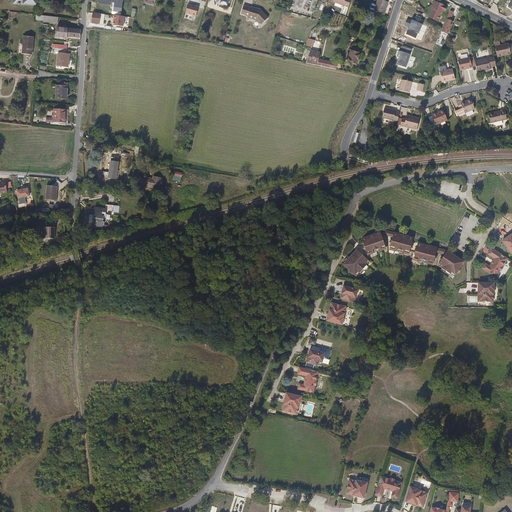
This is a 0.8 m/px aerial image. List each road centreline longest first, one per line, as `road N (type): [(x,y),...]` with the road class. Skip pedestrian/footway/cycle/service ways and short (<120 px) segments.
road 1 (residential): [(351,204),(311,266),(212,484)]
road 2 (residential): [(351,204),(311,319),(268,401)]
road 3 (residential): [(212,484),(333,510),(397,511)]
road 4 (residential): [(84,0),(73,178)]
road 5 (residential): [(511,169),(428,174),(353,196)]
road 6 (residential): [(370,94),(420,105),(451,91),(510,83)]
